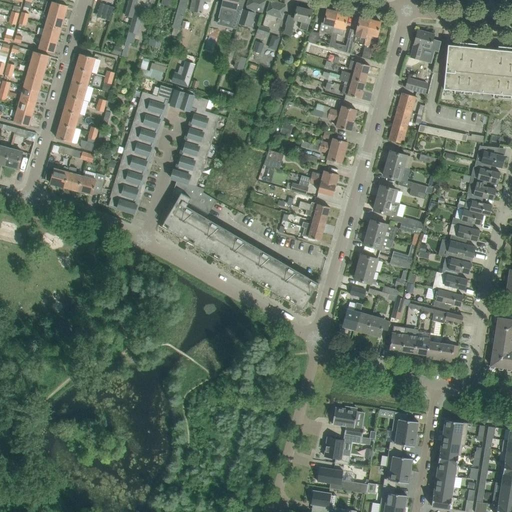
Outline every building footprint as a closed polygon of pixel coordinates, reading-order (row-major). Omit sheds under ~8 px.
[(138,0),(129,0),(125,16),(133,18),(137,5),(138,0)] [(192,0),(190,10),(194,11),(194,15),(199,16),(199,11),(203,11),(204,0),(205,0),(211,1),(210,0),(192,0)] [(238,21),(243,5),(244,3),(238,1),(237,0),(222,0),(221,5),(236,9),(233,19),(238,21)] [(242,9),(238,23),(252,27),(256,13),(255,13),(256,10),(262,12),(263,8),(265,0),(248,0),(248,3),(247,7),(246,10),(242,9)] [(273,28),(276,19),(277,16),(282,18),(286,4),(271,0),(270,0),(268,9),(266,13),(267,13),(263,25),(273,28)] [(53,2),(50,13),(64,18),(68,6),(58,3),(53,2)] [(102,4),(99,11),(112,15),(114,8),(111,7),(102,4)] [(145,8),(137,5),(133,18),(125,46),(128,47),(130,42),(133,43),(136,34),(138,34),(145,8)] [(295,19),(302,21),(300,29),(307,31),(309,22),(312,11),(297,7),(295,19)] [(319,31),(332,34),(333,32),(338,11),(327,9),(324,22),(322,21),(319,31)] [(180,29),(185,12),(177,10),(172,27),(180,29)] [(338,11),(333,32),(338,34),(343,35),(348,14),(338,11)] [(50,13),(46,25),(61,29),(64,18),(50,13)] [(208,28),(210,16),(205,15),(202,27),(208,28)] [(354,42),(364,45),(370,19),(360,17),(358,26),(358,27),(356,32),(357,32),(355,41),(354,42)] [(370,19),(364,45),(365,45),(362,57),(370,59),(372,52),(370,46),(369,45),(372,35),(377,37),(381,22),(370,19)] [(291,37),(294,26),(286,24),(284,35),(291,37)] [(46,25),(43,36),(58,41),(61,29),(46,25)] [(259,25),(255,37),(264,40),(265,35),(268,36),(270,28),(259,25)] [(418,29),(411,57),(420,59),(431,62),(435,50),(439,51),(441,41),(433,39),(434,34),(418,29)] [(317,44),(320,33),(311,31),(308,41),(317,44)] [(332,34),(329,46),(335,48),(336,43),(335,43),(338,34),(333,32),(332,34)] [(7,34),(5,40),(11,42),(13,35),(7,34)] [(281,38),(273,35),(269,48),(277,51),(281,38)] [(54,53),(58,41),(43,36),(40,48),(54,53)] [(160,41),(150,38),(148,45),(158,48),(160,41)] [(355,41),(348,39),(344,52),(351,54),(354,42),(355,41)] [(265,43),(256,41),(253,51),(262,54),(265,43)] [(458,46),(448,45),(444,89),(455,90),(454,93),(472,95),(473,92),(493,94),(493,97),(511,99),(511,96),(511,95),(511,47),(498,46),(497,50),(476,48),(477,44),(458,42),(458,46)] [(2,50),(0,49),(0,55),(7,57),(10,46),(4,44),(2,50)] [(335,50),(315,44),(313,51),(333,57),(335,50)] [(121,57),(125,46),(121,45),(120,48),(116,47),(115,50),(107,48),(105,53),(121,57)] [(267,49),(265,58),(273,60),(275,51),(267,49)] [(35,51),(31,63),(46,67),(49,55),(35,51)] [(78,65),(77,67),(92,72),(93,70),(96,59),(96,58),(81,53),(78,65)] [(140,71),(139,73),(161,80),(162,78),(163,72),(165,72),(167,65),(155,61),(155,63),(153,62),(150,71),(147,70),(149,60),(144,58),(140,71)] [(349,69),(355,70),(367,74),(369,65),(357,62),(351,60),(349,69)] [(176,73),(173,81),(188,86),(195,65),(186,62),(182,75),(176,73)] [(31,63),(28,75),(43,79),(46,67),(31,63)] [(74,77),(73,81),(88,86),(92,87),(93,83),(96,73),(92,72),(77,67),(74,77)] [(367,74),(355,70),(354,74),(343,71),(341,75),(365,82),(367,74)] [(406,87),(425,93),(428,94),(433,75),(432,72),(429,70),(424,72),(423,75),(424,78),(427,79),(426,83),(409,78),(406,87)] [(28,75),(25,87),(39,91),(43,79),(28,75)] [(362,91),(365,82),(341,75),(339,84),(362,91)] [(113,78),(106,76),(104,82),(111,84),(113,78)] [(3,81),(0,91),(0,92),(8,94),(11,83),(3,81)] [(71,89),(69,96),(84,100),(86,94),(88,86),(73,81),(71,89)] [(348,95),(360,98),(362,91),(339,84),(337,92),(348,95)] [(143,92),(166,99),(181,104),(185,92),(161,85),(158,96),(143,92)] [(25,87),(21,98),(36,102),(39,91),(25,87)] [(221,88),(219,93),(232,98),(234,93),(221,88)] [(138,106),(162,113),(164,114),(167,105),(164,105),(166,99),(143,92),(138,106)] [(181,104),(197,109),(220,116),(220,115),(205,111),(209,100),(185,92),(181,104)] [(402,93),(398,108),(411,112),(415,96),(402,93)] [(67,102),(65,110),(80,114),(82,106),(84,100),(69,96),(67,102)] [(93,103),(98,104),(105,106),(106,100),(95,97),(93,103)] [(21,98),(18,110),(32,114),(36,102),(21,98)] [(272,111),(280,114),(283,105),(275,102),(272,111)] [(314,109),(354,120),(357,110),(342,106),(340,112),(330,109),(331,107),(318,103),(317,105),(309,103),(308,107),(314,109)] [(134,120),(157,128),(160,128),(162,119),(160,119),(162,113),(138,106),(134,120)] [(398,108),(394,124),(407,127),(411,112),(398,108)] [(190,122),(192,123),(215,130),(220,116),(197,109),(195,114),(193,113),(190,122)] [(351,131),(354,120),(314,109),(312,115),(327,119),(327,118),(338,121),(336,127),(351,131)] [(29,126),(32,114),(18,110),(15,121),(19,123),(29,126)] [(64,114),(61,124),(76,128),(79,118),(80,114),(65,110),(64,114)] [(134,120),(130,134),(153,142),(155,142),(158,134),(156,133),(157,128),(134,120)] [(281,132),(290,135),(293,125),(283,122),(281,132)] [(186,136),(188,137),(211,144),(215,130),(192,123),(191,128),(188,127),(186,136)] [(60,126),(57,138),(62,139),(72,142),(75,130),(76,128),(61,124),(60,126)] [(402,143),(407,127),(394,124),(389,140),(402,143)] [(28,131),(16,127),(14,132),(15,132),(14,134),(26,137),(28,131)] [(467,135),(427,127),(426,133),(465,141),(467,135)] [(94,143),(97,134),(90,132),(88,141),(82,140),(81,143),(82,149),(92,151),(94,143)] [(125,149),(148,156),(151,157),(154,148),(151,147),(153,142),(130,134),(125,149)] [(184,142),(181,150),(184,151),(207,158),(211,144),(188,137),(186,142),(184,142)] [(317,144),(317,145),(345,153),(348,142),(338,140),(333,138),(331,144),(321,141),(321,140),(318,139),(317,144)] [(315,144),(314,149),(319,150),(329,153),(327,159),(332,160),(342,163),(345,153),(317,145),(317,144),(315,144)] [(0,145),(0,163),(6,165),(10,148),(0,145)] [(58,152),(73,156),(74,149),(60,145),(58,152)] [(483,156),(481,162),(492,164),(491,165),(502,167),(504,156),(494,154),(496,147),(486,146),(480,146),(477,154),(483,156)] [(10,148),(6,165),(18,168),(23,152),(10,148)] [(121,163),(144,170),(146,171),(149,162),(147,161),(148,156),(125,149),(121,163)] [(269,149),(267,157),(282,161),(284,154),(269,149)] [(390,150),(387,163),(403,167),(407,155),(400,153),(390,150)] [(180,156),(177,165),(179,165),(202,172),(207,158),(184,151),(182,156),(180,156)] [(300,163),(314,167),(317,156),(304,152),(300,163)] [(434,164),(436,158),(421,154),(419,160),(434,164)] [(480,168),(477,178),(487,181),(498,183),(500,173),(490,170),(491,165),(492,164),(481,162),(476,160),(474,167),(480,168)] [(116,177),(140,184),(142,185),(145,176),(142,175),(144,170),(121,163),(116,177)] [(400,180),(403,167),(387,163),(383,175),(393,178),(400,180)] [(179,165),(175,179),(177,180),(197,186),(199,178),(200,178),(202,172),(179,165)] [(68,172),(64,187),(78,190),(82,176),(75,174),(77,168),(69,166),(68,172)] [(50,183),(64,187),(68,172),(54,169),(50,183)] [(311,178),(336,185),(339,175),(324,170),(322,176),(312,173),(311,178)] [(82,176),(78,190),(93,194),(97,180),(82,176)] [(333,195),(336,185),(311,178),(304,176),(302,181),(320,185),(318,191),(333,195)] [(112,191),(135,198),(138,199),(140,190),(138,189),(140,184),(116,177),(112,191)] [(477,178),(472,177),(468,193),(483,197),(494,200),(496,189),(486,186),(487,181),(477,178)] [(204,189),(197,186),(177,180),(172,194),(177,197),(173,203),(170,201),(168,210),(170,211),(162,226),(161,226),(160,226),(168,231),(169,229),(182,236),(181,238),(194,246),(195,244),(207,251),(206,253),(220,261),(221,259),(233,266),(232,268),(245,276),(246,274),(258,281),(257,283),(271,291),(272,289),(284,296),(283,298),(296,306),(297,304),(304,308),(305,306),(307,307),(308,302),(308,301),(319,282),(217,223),(207,217),(216,200),(203,192),(204,189)] [(293,182),(291,189),(307,193),(308,187),(293,182)] [(413,182),(411,188),(426,192),(428,187),(413,182)] [(381,185),(377,197),(394,202),(397,190),(390,188),(381,185)] [(425,199),(426,192),(411,188),(409,194),(425,199)] [(109,206),(131,212),(135,198),(112,191),(110,197),(111,197),(109,206)] [(483,197),(468,193),(466,199),(472,201),(469,210),(484,214),(489,216),(492,205),(482,203),(483,197)] [(390,215),(394,202),(377,197),(374,210),(390,215)] [(275,208),(282,210),(284,202),(278,200),(275,208)] [(300,201),(299,207),(302,208),(307,209),(328,215),(330,207),(320,204),(312,202),(311,204),(300,201)] [(307,209),(305,214),(314,217),(313,220),(325,223),(327,218),(328,215),(307,209)] [(455,218),(454,224),(470,228),(471,222),(481,225),(484,214),(469,210),(463,209),(461,219),(455,218)] [(284,213),(282,220),(291,222),(293,216),(284,213)] [(409,218),(407,224),(417,227),(418,221),(409,218)] [(303,223),(302,227),(305,227),(323,233),(324,229),(325,223),(313,220),(312,224),(303,222),(303,223)] [(368,232),(393,239),(394,239),(397,227),(388,224),(381,222),(371,220),(368,232)] [(415,233),(417,227),(407,224),(402,223),(400,229),(415,233)] [(451,234),(450,240),(465,244),(467,238),(477,241),(480,230),(470,228),(454,224),(452,223),(449,234),(451,234)] [(305,227),(302,235),(320,240),(323,233),(305,227)] [(368,232),(364,244),(381,249),(382,245),(391,248),(393,239),(368,232)] [(450,240),(446,257),(461,260),(463,255),(473,257),(476,246),(465,244),(450,240)] [(394,251),(392,257),(407,262),(409,256),(394,251)] [(362,254),(358,267),(375,271),(378,259),(371,257),(362,254)] [(405,268),(407,262),(392,257),(390,263),(405,268)] [(443,267),(442,273),(457,277),(459,271),(469,273),(472,263),(451,258),(449,268),(443,267)] [(371,284),(375,271),(358,267),(355,279),(364,282),(371,284)] [(433,288),(435,289),(453,293),(455,287),(465,290),(467,279),(457,277),(442,273),(437,272),(433,288)] [(405,286),(407,280),(401,279),(397,278),(395,284),(405,286)] [(511,281),(508,281),(507,288),(504,287),(504,290),(502,290),(502,292),(511,294),(511,293),(511,281)] [(413,292),(415,284),(408,282),(406,291),(413,292)] [(396,301),(397,297),(399,290),(384,286),(382,292),(369,288),(368,293),(396,301)] [(366,290),(353,287),(351,294),(364,297),(366,290)] [(463,295),(453,293),(435,289),(433,299),(435,300),(434,306),(449,310),(450,304),(461,306),(463,295)] [(405,299),(397,297),(396,301),(394,310),(401,312),(405,299)] [(348,309),(343,326),(355,329),(360,313),(360,312),(362,304),(356,302),(354,311),(348,309)] [(360,313),(355,329),(368,332),(372,315),(360,312),(360,313)] [(464,317),(447,312),(446,316),(445,319),(450,320),(462,323),(464,317)] [(372,315),(368,332),(380,336),(385,318),(372,315)] [(48,322),(57,326),(59,321),(50,317),(48,322)] [(511,319),(498,318),(491,365),(511,368),(511,319)] [(58,329),(57,330),(66,335),(68,332),(69,330),(60,325),(58,329)] [(389,349),(402,351),(405,334),(406,327),(393,325),(389,349)] [(418,331),(417,336),(415,353),(427,355),(429,341),(431,333),(418,331)] [(405,334),(402,351),(415,353),(417,336),(405,334)] [(427,355),(426,358),(439,360),(442,343),(429,341),(427,355)] [(442,343),(439,360),(452,362),(452,358),(456,359),(458,346),(442,343)] [(345,409),(335,407),(335,410),(333,410),(332,417),(334,417),(333,424),(346,426),(345,433),(345,434),(362,436),(364,428),(355,427),(357,410),(356,410),(357,408),(346,406),(345,409)] [(395,411),(392,430),(394,430),(416,433),(418,421),(406,419),(407,413),(395,411)] [(468,423),(446,420),(444,430),(466,434),(468,423)] [(488,426),(487,434),(494,435),(495,427),(488,426)] [(390,441),(389,448),(402,450),(403,444),(414,446),(415,444),(416,444),(417,435),(416,435),(416,434),(416,433),(394,430),(392,442),(390,441)] [(466,434),(444,430),(442,441),(462,444),(464,445),(466,434)] [(344,440),(327,437),(325,456),(335,458),(335,463),(348,465),(350,456),(342,454),(344,440)] [(511,440),(509,440),(504,439),(502,451),(507,452),(511,452),(511,440)] [(462,444),(442,441),(441,452),(458,455),(460,455),(462,444)] [(389,449),(386,467),(389,467),(407,470),(411,470),(413,458),(401,456),(402,451),(402,450),(389,448),(389,449)] [(458,455),(441,452),(439,462),(456,465),(458,455)] [(511,462),(505,462),(502,461),(501,472),(504,473),(511,473),(511,462)] [(456,465),(439,462),(437,473),(455,476),(457,476),(459,465),(456,465)] [(343,471),(320,467),(317,481),(330,483),(330,488),(367,494),(368,484),(342,480),(343,471)] [(384,478),(383,485),(396,487),(397,481),(409,483),(411,470),(407,470),(389,467),(387,479),(384,478)] [(455,476),(437,473),(436,484),(453,486),(455,476)] [(511,473),(504,473),(502,483),(511,484),(511,473)] [(511,484),(502,483),(500,494),(511,495),(511,484)] [(453,486),(436,484),(434,494),(451,497),(453,486)] [(383,485),(381,503),(405,507),(407,495),(395,493),(396,487),(383,485)] [(313,492),(311,492),(310,498),(312,498),(311,504),(323,506),(322,511),(356,511),(357,511),(329,506),(331,493),(313,491),(313,492)] [(451,497),(434,494),(432,505),(452,508),(454,498),(451,497)] [(511,495),(500,494),(499,505),(511,506),(511,495)] [(477,501),(474,511),(485,511),(487,503),(483,502),(477,501)] [(372,503),(371,511),(405,511),(406,508),(405,508),(405,507),(381,503),(380,503),(380,504),(372,503)]
